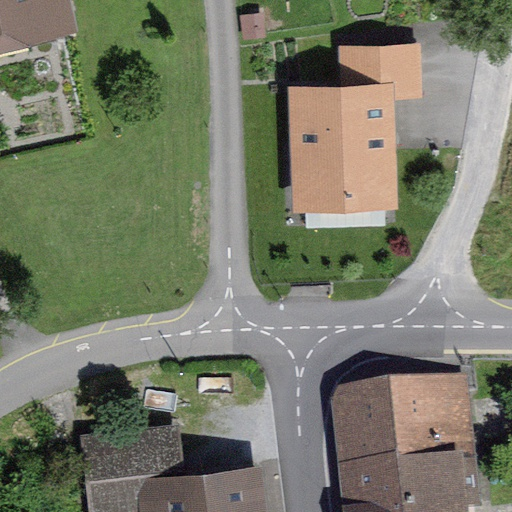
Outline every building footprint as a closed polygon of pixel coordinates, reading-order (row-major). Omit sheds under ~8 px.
[(0,0),(0,51),(74,35),(66,0),(0,0)] [(292,88),(295,205),(398,202),(395,98),(416,98),(415,48),(334,50),(335,87),(292,88)] [(474,511),(459,378),(330,393),(343,511),(474,511)] [(91,511),(135,511),(148,511),(187,506),(183,469),(178,427),(82,439),(91,511)] [(262,511),(256,460),(183,469),(187,506),(148,511),(147,511),(262,511)]
